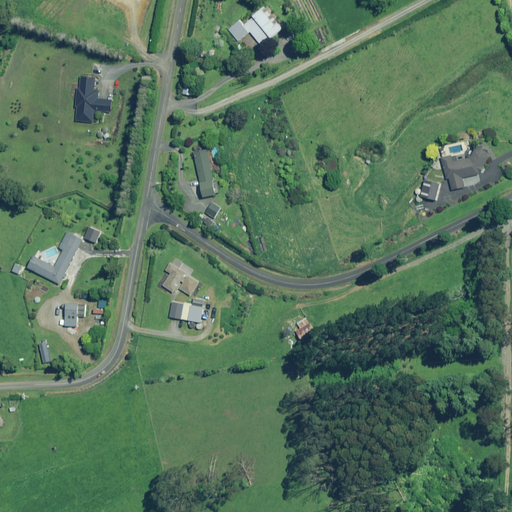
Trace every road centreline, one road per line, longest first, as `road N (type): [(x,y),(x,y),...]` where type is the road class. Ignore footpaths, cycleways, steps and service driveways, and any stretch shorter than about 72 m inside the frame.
road 1 (unclassified): [(145,205),(257,273),(317,284),(371,268),(511,197)]
road 2 (unclassified): [(145,205),(122,353),(98,379),(0,382)]
road 3 (unclassified): [(182,0),(145,205)]
